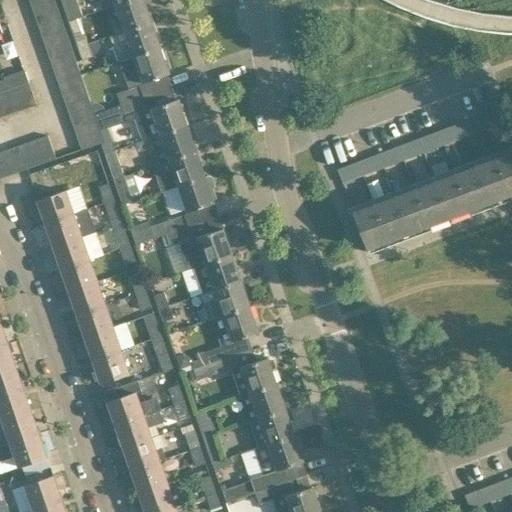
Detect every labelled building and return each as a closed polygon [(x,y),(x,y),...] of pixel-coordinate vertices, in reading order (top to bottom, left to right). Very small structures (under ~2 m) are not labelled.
[(58,8),(54,0),(44,0),(32,5),(36,16),(58,8)] [(84,16),(77,0),(62,0),(70,21),(79,17),(84,16)] [(99,0),(103,10),(116,5),(130,0),(99,0)] [(151,21),(143,0),(130,0),(116,5),(125,30),(125,31),(151,21)] [(62,19),(58,10),(58,8),(36,16),(40,27),(62,19)] [(78,47),(88,43),(79,17),(70,21),(78,47)] [(66,30),(62,19),(40,27),(44,38),(66,30)] [(160,47),(151,21),(125,31),(125,30),(110,35),(119,62),(122,61),(160,47)] [(69,41),(66,30),(44,38),(48,49),(69,41)] [(73,52),(69,41),(48,49),(52,60),(73,52)] [(93,56),(88,43),(78,47),(83,59),(93,56)] [(117,93),(121,104),(143,97),(139,85),(143,83),(143,82),(169,73),(160,47),(122,61),(131,88),(117,93)] [(77,63),(73,52),(52,60),(55,71),(77,63)] [(81,74),(77,63),(55,71),(59,82),(81,74)] [(17,85),(28,81),(24,69),(3,77),(4,80),(0,81),(0,90),(6,89),(17,85)] [(85,85),(81,74),(59,82),(63,93),(85,85)] [(36,104),(28,81),(17,85),(25,108),(36,104)] [(25,108),(17,85),(6,89),(14,112),(25,108)] [(89,96),(85,85),(63,93),(67,104),(89,96)] [(14,112),(6,89),(0,90),(0,107),(3,116),(14,112)] [(93,107),(92,103),(89,96),(67,104),(71,115),(93,107)] [(143,97),(122,104),(126,115),(140,110),(147,108),(143,97)] [(147,108),(140,110),(150,138),(161,134),(187,125),(178,99),(152,108),(147,108)] [(121,104),(95,113),(97,118),(101,129),(101,130),(127,120),(126,115),(122,104),(121,104)] [(97,118),(95,113),(93,107),(71,115),(75,126),(97,118)] [(505,120),(501,108),(492,111),(497,123),(505,120)] [(484,114),(489,127),(497,123),(492,111),(484,114)] [(481,130),(476,117),(468,120),(472,133),(481,130)] [(101,129),(97,118),(75,126),(78,137),(101,129)] [(464,136),(472,133),(468,120),(460,123),(464,136)] [(456,139),(464,136),(460,123),(451,126),(456,139)] [(187,125),(161,134),(170,160),(196,150),(187,125)] [(448,142),(456,139),(451,126),(443,129),(448,142)] [(101,130),(101,129),(78,137),(82,148),(105,140),(101,130)] [(440,145),(436,132),(427,135),(432,148),(440,145)] [(37,139),(45,162),(57,158),(48,135),(37,139)] [(427,135),(419,138),(424,151),(432,148),(427,135)] [(419,138),(411,142),(416,154),(424,151),(419,138)] [(26,143),(34,166),(45,162),(37,139),(26,143)] [(403,145),(407,157),(416,154),(411,142),(403,145)] [(14,147),(23,170),(34,166),(26,143),(14,147)] [(23,170),(14,147),(3,151),(11,174),(23,170)] [(400,160),(395,148),(387,151),(392,163),(400,160)] [(120,162),(115,150),(105,154),(109,166),(120,162)] [(205,176),(196,150),(170,160),(159,163),(161,168),(155,170),(162,191),(178,185),(205,176)] [(0,178),(11,174),(3,151),(0,151),(0,178)] [(383,166),(392,163),(387,151),(379,154),(383,166)] [(510,195),(511,193),(511,151),(496,157),(510,195)] [(379,154),(371,157),(375,169),(383,166),(379,154)] [(362,160),(367,172),(375,169),(371,157),(362,160)] [(490,202),(510,195),(496,157),(476,165),(490,202)] [(109,166),(113,179),(124,175),(120,162),(109,166)] [(359,175),(354,163),(346,166),(351,178),(359,175)] [(469,210),(490,202),(476,165),(455,173),(469,210)] [(351,178),(346,166),(338,169),(342,182),(351,178)] [(449,218),(469,210),(455,173),(435,180),(449,218)] [(129,188),(124,175),(113,179),(118,192),(129,188)] [(215,202),(210,189),(212,189),(215,185),(212,176),(207,175),(205,176),(178,185),(179,186),(188,212),(215,202)] [(429,225),(449,218),(435,180),(415,188),(429,225)] [(99,186),(105,202),(115,199),(109,182),(99,186)] [(395,195),(409,233),(429,225),(415,188),(395,195)] [(75,214),(67,190),(38,200),(47,224),(75,214)] [(133,201),(130,191),(119,195),(122,205),(133,201)] [(374,203),(388,240),(409,233),(395,195),(374,203)] [(105,202),(110,219),(121,215),(115,199),(105,202)] [(374,203),(353,211),(367,248),(388,240),(374,203)] [(83,236),(75,214),(47,224),(55,246),(83,236)] [(184,214),(151,226),(155,238),(165,234),(188,226),(184,214)] [(188,226),(165,234),(169,245),(179,242),(188,270),(195,267),(194,267),(232,254),(223,228),(211,232),(207,219),(188,226)] [(125,228),(114,232),(120,249),(131,245),(125,228)] [(91,259),(83,236),(55,246),(63,269),(91,259)] [(137,262),(131,245),(120,249),(126,266),(137,262)] [(241,279),(232,254),(194,267),(195,267),(203,292),(241,279)] [(99,284),(91,259),(63,269),(71,294),(99,284)] [(130,277),(135,293),(146,290),(141,273),(130,277)] [(250,305),(241,279),(203,292),(199,294),(208,319),(223,314),(250,305)] [(78,313),(106,304),(99,284),(71,294),(78,313)] [(152,306),(146,290),(135,293),(141,309),(152,306)] [(155,296),(159,308),(168,305),(164,293),(155,296)] [(114,326),(106,304),(78,313),(86,336),(114,326)] [(172,317),(168,305),(159,308),(163,320),(172,317)] [(259,331),(250,305),(223,314),(232,342),(203,352),(207,364),(252,348),(247,335),(259,331)] [(146,322),(152,339),(162,336),(156,319),(146,322)] [(122,349),(117,334),(114,326),(86,336),(94,359),(122,349)] [(173,369),(162,336),(152,339),(163,372),(173,369)] [(0,370),(15,365),(7,343),(0,345),(0,370)] [(207,364),(193,368),(197,380),(239,365),(249,393),(277,383),(268,357),(256,361),(252,348),(207,364)] [(130,373),(122,349),(94,359),(102,382),(130,373)] [(0,396),(23,388),(15,365),(0,370),(0,396)] [(140,402),(137,392),(142,390),(139,382),(139,380),(133,382),(105,392),(117,424),(160,409),(155,397),(140,402)] [(277,383),(249,393),(257,418),(286,408),(277,383)] [(169,387),(174,404),(185,400),(179,384),(169,387)] [(31,411),(23,388),(0,396),(0,409),(3,419),(4,420),(31,411)] [(190,417),(185,400),(174,404),(179,420),(190,417)] [(295,434),(286,408),(257,418),(262,431),(253,434),(258,447),(295,434)] [(160,409),(117,424),(125,447),(153,437),(149,427),(164,421),(160,409)] [(206,410),(195,413),(204,437),(213,434),(222,431),(218,418),(210,421),(206,410)] [(12,442),(39,433),(31,411),(4,420),(12,442)] [(185,433),(190,449),(201,446),(195,429),(185,433)] [(26,475),(50,466),(39,433),(12,442),(0,446),(0,461),(16,456),(20,465),(22,464),(26,475)] [(222,459),(213,434),(204,437),(212,463),(222,459)] [(295,434),(258,447),(242,452),(251,480),(223,490),(227,502),(255,492),(305,474),(301,461),(304,460),(295,434)] [(163,447),(157,449),(153,437),(125,447),(132,469),(160,459),(166,457),(163,447)] [(201,446),(190,449),(196,466),(206,462),(201,446)] [(232,456),(222,459),(212,463),(215,470),(234,463),(232,456)] [(167,478),(160,459),(132,469),(139,488),(167,478)] [(310,487),(305,474),(255,492),(259,504),(273,499),(277,511),(320,511),(322,511),(313,486),(310,487)] [(200,478),(206,495),(216,491),(211,475),(200,478)] [(54,477),(26,486),(34,509),(62,499),(54,477)] [(175,502),(167,478),(139,488),(147,511),(175,502)] [(497,482),(502,495),(510,492),(505,479),(497,482)] [(494,498),(502,495),(497,482),(489,485),(494,498)] [(486,501),(481,488),(473,491),(477,504),(486,501)] [(222,507),(216,491),(206,495),(211,511),(222,507)] [(464,494),(469,507),(477,504),(473,491),(464,494)] [(66,511),(62,499),(34,509),(35,511),(66,511)] [(0,501),(0,511),(9,511),(5,500),(0,501)] [(178,511),(175,502),(147,511),(178,511)]
